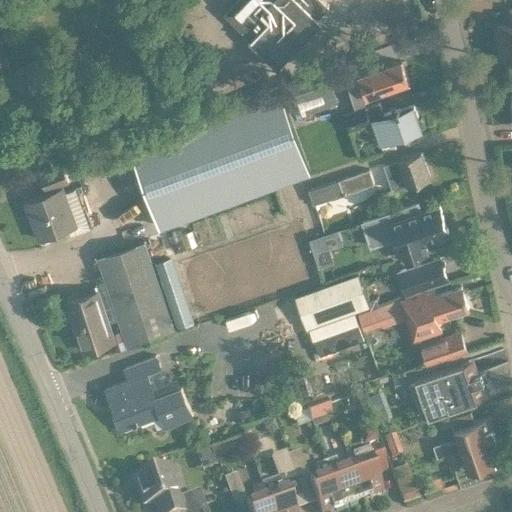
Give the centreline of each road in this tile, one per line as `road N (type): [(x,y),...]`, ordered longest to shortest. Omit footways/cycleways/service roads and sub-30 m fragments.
road 1 (residential): [(511,288),(441,0)]
road 2 (unclassified): [(98,511),(0,284)]
